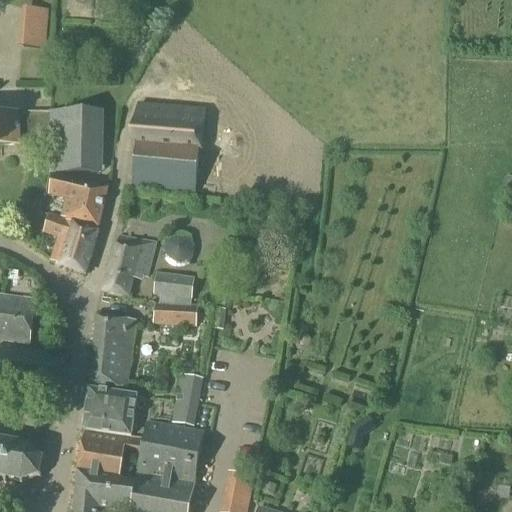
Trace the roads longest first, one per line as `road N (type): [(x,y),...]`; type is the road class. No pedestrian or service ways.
road 1 (tertiary): [(52,511),(78,307)]
road 2 (residential): [(78,307),(93,288),(123,151)]
